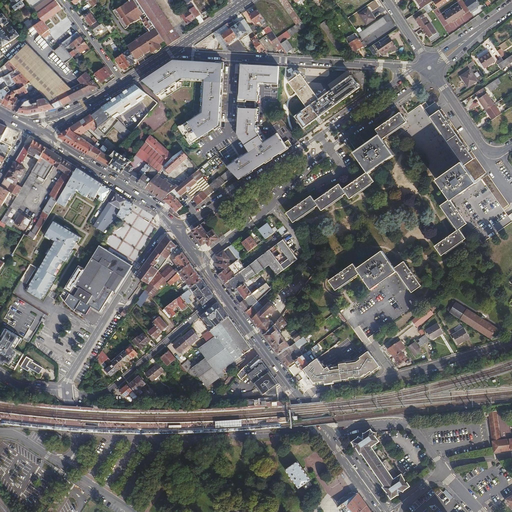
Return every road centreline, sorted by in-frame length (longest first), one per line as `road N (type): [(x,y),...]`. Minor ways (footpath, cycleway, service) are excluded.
road 1 (residential): [(179,47),(420,66)]
road 2 (residential): [(420,69),(225,199)]
road 3 (residential): [(246,224),(322,150),(426,77)]
road 4 (unclassified): [(141,511),(194,438),(325,432)]
road 5 (unclassified): [(301,400),(315,389),(361,384),(511,341)]
road 6 (residential): [(222,294),(101,395),(67,392)]
road 7 (residential): [(442,471),(409,425),(325,432)]
road 8 (primary): [(222,294),(301,400)]
